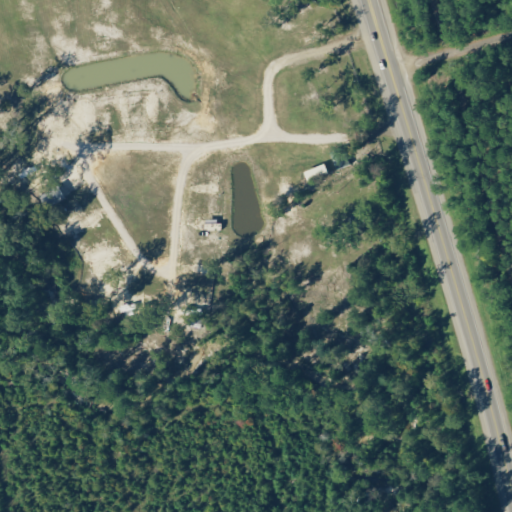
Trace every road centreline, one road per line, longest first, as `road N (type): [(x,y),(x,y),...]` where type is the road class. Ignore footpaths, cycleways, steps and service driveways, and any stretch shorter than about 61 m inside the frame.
road 1 (trunk): [(369,0),(501,454)]
road 2 (residential): [(388,65),(511,28)]
